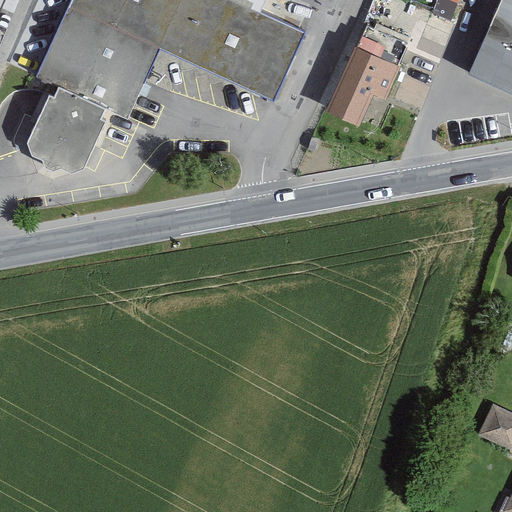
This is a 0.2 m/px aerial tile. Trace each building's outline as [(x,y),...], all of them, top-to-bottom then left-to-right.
[(19,0),(4,0),(1,8),(13,14),(19,0)] [(71,0),(36,75),(60,86),(55,97),(49,95),(42,109),(27,142),(32,156),(43,161),(44,164),(46,167),(50,169),(54,171),(57,170),(61,170),(71,175),(84,168),(94,146),(106,121),(100,119),(106,107),(116,112),(127,117),(141,88),(160,47),(274,100),(305,33),(258,11),(262,0),(71,0)] [(511,0),(499,0),(484,34),(468,69),(511,89),(511,0)] [(401,67),(355,46),(327,106),(324,111),(359,127),(362,120),(375,94),(386,99),(401,67)] [(511,413),(494,405),(479,435),(511,450),(511,413)]
